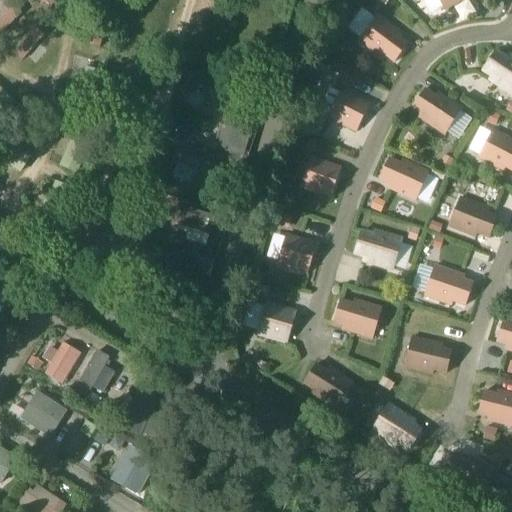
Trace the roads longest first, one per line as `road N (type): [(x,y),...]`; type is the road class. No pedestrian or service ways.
road 1 (unclassified): [(197,371),(308,0)]
road 2 (unclassified): [(402,511),(197,371)]
road 3 (unclassified): [(197,371),(0,247)]
